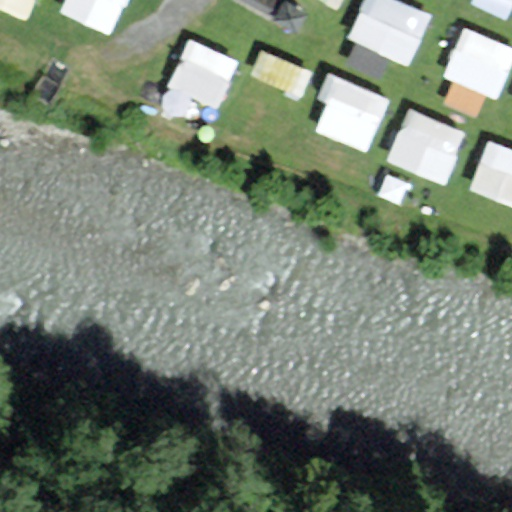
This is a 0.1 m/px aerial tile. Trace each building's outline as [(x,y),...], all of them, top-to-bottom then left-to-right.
[(0,0),(0,2),(35,11),(37,0),(0,0)] [(61,0),(60,5),(112,26),(122,0),(61,0)] [(409,55),(430,3),(424,0),(360,0),(348,30),(409,55)] [(442,68),(498,89),(511,53),(511,35),(462,17),(442,68)] [(187,31),(168,80),(219,99),(238,50),(187,31)] [(333,65),(310,119),(366,143),(389,89),(333,65)] [(410,98),(386,151),(443,176),(466,124),(410,98)] [(470,183),(511,195),(511,139),(486,131),(470,183)]
